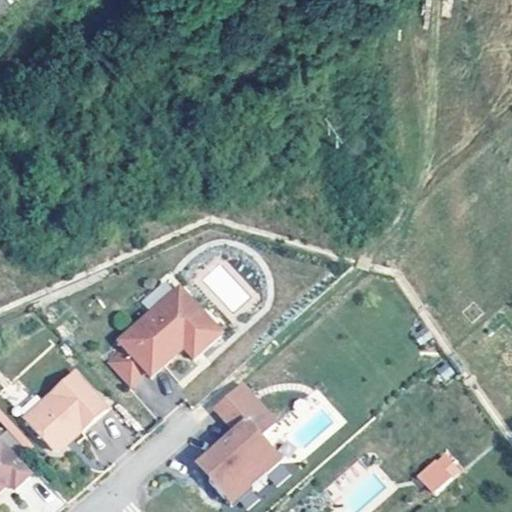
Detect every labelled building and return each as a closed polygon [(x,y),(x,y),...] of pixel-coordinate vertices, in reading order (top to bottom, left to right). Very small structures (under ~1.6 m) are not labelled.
[(124,342),(109,356),(129,378),(144,365),(149,372),(182,342),(190,335),(200,346),(219,330),(178,283),(118,336),(124,342)] [(190,335),(182,342),(192,354),(200,346),(190,335)] [(72,368),(22,413),(50,446),(57,446),(68,437),(68,430),(77,422),(80,426),(104,405),(72,368)] [(236,383),(212,404),(233,428),(229,432),(196,461),(208,476),(204,479),(218,495),(230,500),(245,487),(247,489),(261,477),(259,474),(275,460),(255,436),(271,422),(236,383)] [(233,428),(212,404),(208,407),(229,432),(233,428)] [(68,430),(68,437),(80,426),(77,422),(68,430)] [(0,441),(0,484),(6,478),(13,485),(28,472),(0,441)] [(416,474),(433,496),(464,471),(448,450),(416,474)]
